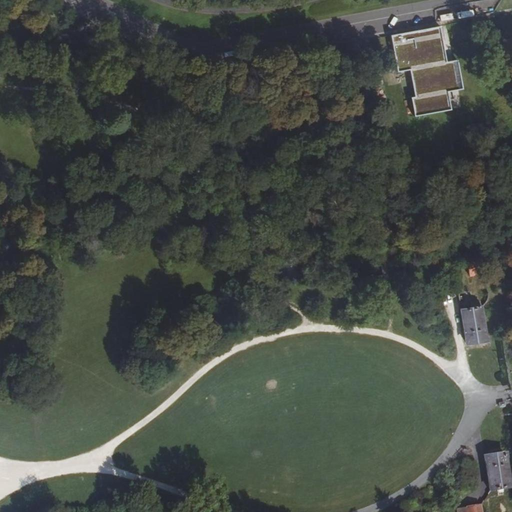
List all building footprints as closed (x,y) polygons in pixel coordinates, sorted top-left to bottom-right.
[(405,123),(442,117),(438,99),(454,96),(448,67),(437,69),(431,33),(382,42),(388,79),(400,76),(405,103),(401,104),(405,123)] [(238,247),(219,218),(210,225),(228,252),(238,247)] [(479,256),(462,260),(466,273),(481,270),(479,256)] [(115,295),(154,300),(157,280),(118,274),(115,295)] [(479,304),(458,307),(463,341),(485,337),(479,304)] [(131,385),(126,396),(138,402),(143,391),(131,385)] [(144,391),(139,403),(152,408),(156,396),(144,391)] [(511,481),(507,454),(486,458),(492,490),(511,487),(511,481)]
